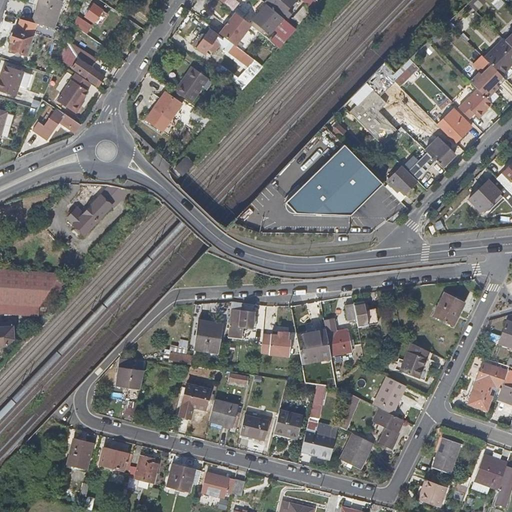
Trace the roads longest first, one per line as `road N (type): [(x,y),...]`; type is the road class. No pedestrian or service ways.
road 1 (residential): [(434,417),(395,499),(97,425),(81,413),(82,391),(178,297),(501,265)]
road 2 (secondary): [(152,181),(224,246),(258,260),(306,265),(390,257)]
road 3 (residential): [(390,257),(511,126)]
road 4 (residential): [(501,265),(434,417)]
road 5 (unknown): [(412,228),(376,234),(275,225)]
road 6 (residential): [(181,0),(112,102)]
